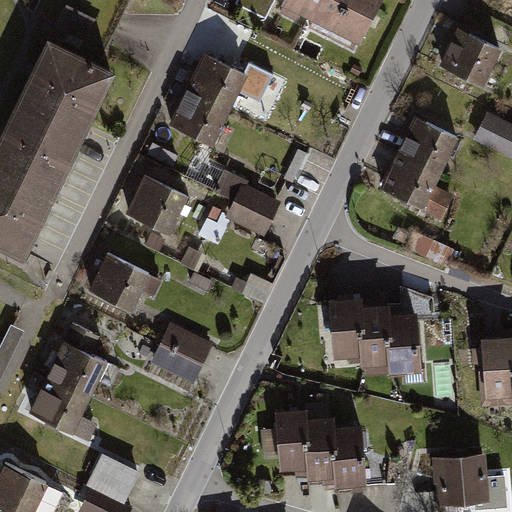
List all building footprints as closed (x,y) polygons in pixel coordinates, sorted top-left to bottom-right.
[(280,0),(286,3),(287,0),(240,0),(240,1),(267,15),(274,0),(280,0)] [(287,0),(286,3),(311,15),(319,0),(287,0)] [(319,0),(311,15),(337,28),(351,0),(319,0)] [(351,0),(337,28),(362,41),(382,0),(351,0)] [(54,3),(45,23),(85,42),(95,23),(54,3)] [(452,28),(435,64),(480,85),(497,49),(452,28)] [(113,77),(48,45),(20,105),(84,136),(113,77)] [(251,80),(206,58),(189,92),(234,115),(251,80)] [(234,115),(189,92),(172,127),(216,150),(234,115)] [(84,136),(20,105),(0,145),(0,168),(56,195),(84,136)] [(511,126),(483,113),(470,140),(511,159),(511,126)] [(410,117),(392,154),(436,176),(455,139),(410,117)] [(436,176),(392,154),(374,189),(436,220),(449,196),(432,186),(436,176)] [(56,195),(0,168),(0,240),(28,254),(56,195)] [(147,178),(128,216),(173,239),(193,202),(147,178)] [(245,188),(229,220),(267,239),(283,206),(245,188)] [(226,216),(233,197),(218,191),(211,210),(226,216)] [(447,247),(409,231),(402,247),(440,263),(447,247)] [(109,257),(90,294),(136,317),(155,281),(109,257)] [(370,307),(353,309),(357,364),(357,367),(360,367),(361,376),(384,374),(380,315),(378,295),(369,296),(370,307)] [(352,299),(322,301),(327,362),(343,361),(343,365),(357,364),(353,309),(352,299)] [(410,313),(380,315),(384,374),(399,373),(399,382),(415,381),(410,313)] [(170,325),(151,364),(195,385),(214,345),(170,325)] [(75,326),(50,377),(90,396),(106,362),(89,354),(98,337),(75,326)] [(0,387),(26,335),(13,329),(0,355),(0,387)] [(507,338),(476,340),(480,407),(511,405),(507,349),(507,338)] [(90,396),(50,377),(34,411),(88,438),(95,424),(80,416),(90,396)] [(297,410),(271,413),(276,473),(302,470),(298,420),(297,410)] [(325,418),(298,420),(302,470),(303,481),(322,480),(322,490),(332,488),(326,427),(325,418)] [(354,424),(326,427),(332,488),(361,486),(354,424)] [(87,487),(91,489),(124,505),(141,472),(103,454),(87,487)] [(482,455),(431,459),(435,511),(463,511),(462,503),(497,500),(495,475),(484,476),(482,455)] [(6,466),(0,478),(0,507),(9,511),(45,511),(56,490),(6,466)] [(91,489),(80,510),(83,511),(129,511),(131,509),(124,505),(91,489)]
